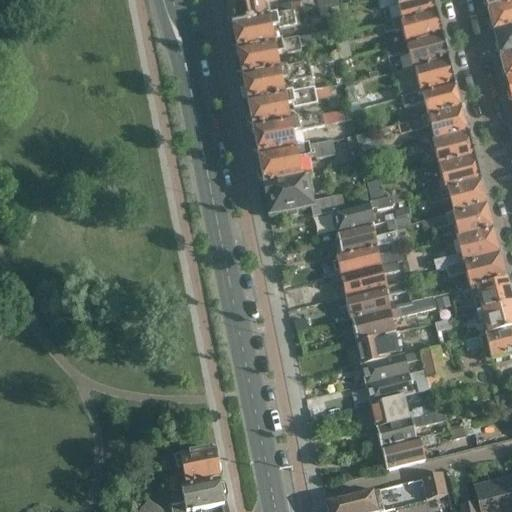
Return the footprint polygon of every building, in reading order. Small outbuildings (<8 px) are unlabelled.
[(230,27),(266,19),(261,0),(245,0),(225,4),(230,27)] [(394,0),(400,21),(435,11),(432,0),(394,0)] [(486,10),(511,3),(511,0),(481,0),(483,5),(485,7),(486,10)] [(493,34),(511,28),(511,3),(486,10),(489,20),(488,23),(489,29),(492,30),(493,34)] [(294,14),(302,13),(300,4),(292,5),(294,14)] [(337,8),(328,9),(332,26),(340,24),(337,8)] [(325,9),(317,10),(319,21),(327,19),(325,9)] [(441,35),(435,12),(435,11),(400,21),(382,25),(384,33),(394,30),(395,31),(401,29),(405,45),(441,35)] [(295,27),(293,14),(266,19),(230,27),(235,52),(274,44),(271,30),(281,28),(281,31),(295,27)] [(499,57),(511,53),(511,28),(493,34),(495,44),(494,47),(495,53),(498,54),(499,57)] [(448,60),(441,36),(441,35),(405,45),(385,50),(387,59),(407,54),(411,69),(414,69),(448,60)] [(298,40),(274,44),(235,52),(240,79),(280,71),(277,56),(286,54),(286,57),(300,53),(298,40)] [(511,53),(499,57),(502,68),(500,71),(502,77),(504,78),(505,81),(511,79),(511,53)] [(420,94),(454,85),(448,60),(414,69),(420,94)] [(311,80),(308,66),(280,71),(240,79),(245,105),(285,97),(282,81),(287,80),(288,84),(311,80)] [(428,118),(461,109),(454,85),(420,94),(401,99),(403,108),(423,103),(428,118)] [(352,86),(344,88),(349,107),(357,105),(352,86)] [(329,90),(313,93),(315,103),(331,100),(329,90)] [(313,91),(285,97),(245,105),(251,131),(290,123),(287,108),(292,106),(293,110),(316,105),(315,103),(313,93),(313,91)] [(434,143),(467,134),(461,109),(428,118),(407,123),(409,132),(430,127),(434,143)] [(324,127),(322,117),(290,123),(251,131),(256,157),(295,150),(295,149),(292,134),(324,127)] [(474,160),(467,134),(434,143),(428,145),(430,153),(434,152),(438,169),(474,160)] [(370,136),(355,139),(360,160),(375,156),(381,155),(379,146),(375,142),(372,143),(370,136)] [(334,157),(331,143),(309,148),(295,149),(295,150),(256,157),(261,186),(306,177),(312,176),(308,160),(315,159),(316,161),(334,157)] [(441,193),(480,183),(474,160),(438,169),(441,182),(438,183),(441,193)] [(333,199),(311,203),(306,177),(261,186),(265,204),(266,204),(268,218),(311,209),(313,219),(332,215),(332,214),(336,213),(333,199)] [(486,207),(480,184),(480,183),(441,193),(426,197),(428,205),(448,200),(452,216),(486,207)] [(379,184),(366,187),(370,205),(383,202),(379,184)] [(370,205),(336,213),(332,214),(332,215),(336,234),(370,226),(374,226),(371,213),(392,208),(390,200),(383,202),(370,205)] [(493,232),(486,208),(486,207),(452,216),(429,222),(431,231),(454,226),(458,241),(493,232)] [(408,218),(394,221),(396,231),(410,227),(408,218)] [(370,226),(336,234),(341,256),(391,245),(389,235),(373,239),(370,226)] [(432,264),(434,273),(445,270),(499,256),(493,232),(458,241),(455,242),(459,257),(432,264)] [(340,278),(380,269),(377,256),(393,252),(391,245),(341,256),(335,258),(340,278)] [(506,281),(499,258),(499,256),(445,270),(447,278),(465,274),(469,291),(506,281)] [(399,274),(397,265),(380,269),(340,278),(345,300),(384,290),(383,286),(385,286),(383,277),(399,274)] [(481,313),(511,305),(506,281),(469,291),(472,301),(477,300),(481,313)] [(350,324),(389,314),(388,310),(386,300),(407,295),(404,285),(384,290),(345,300),(350,324)] [(401,319),(413,317),(434,311),(432,302),(410,307),(411,308),(399,311),(401,319)] [(511,330),(511,306),(511,305),(481,313),(475,315),(478,325),(483,323),(487,337),(511,330)] [(355,345),(389,336),(394,335),(389,314),(350,324),(355,345)] [(446,323),(433,327),(436,334),(448,331),(446,323)] [(489,362),(511,356),(511,330),(487,337),(464,343),(466,353),(486,348),(489,362)] [(361,368),(399,360),(398,355),(394,356),(389,336),(355,345),(361,368)] [(437,349),(419,354),(426,381),(443,377),(437,349)] [(407,373),(404,359),(399,360),(361,368),(365,388),(408,378),(407,373)] [(370,407),(403,400),(413,397),(408,378),(365,388),(370,407)] [(508,417),(511,417),(511,416),(511,394),(503,397),(508,417)] [(406,413),(403,400),(370,407),(375,430),(422,419),(420,410),(406,413)] [(380,450),(413,443),(410,433),(444,425),(441,414),(422,419),(375,430),(380,450)] [(452,442),(464,439),(462,431),(449,434),(452,442)] [(413,443),(380,450),(385,473),(423,464),(421,451),(430,449),(428,439),(419,441),(413,443)] [(209,454),(208,450),(189,453),(189,455),(176,458),(178,470),(182,469),(185,485),(219,479),(219,476),(220,472),(219,467),(216,464),(215,453),(209,454)] [(426,502),(448,497),(442,476),(421,481),(426,502)] [(165,481),(167,493),(177,491),(175,479),(165,481)] [(478,511),(511,511),(511,480),(473,490),(478,511)] [(170,511),(202,511),(223,508),(221,496),(224,494),(223,486),(219,485),(218,483),(180,490),(183,505),(169,508),(170,511)] [(327,511),(376,511),(372,494),(326,505),(327,511)] [(162,511),(149,502),(141,511),(162,511)]
